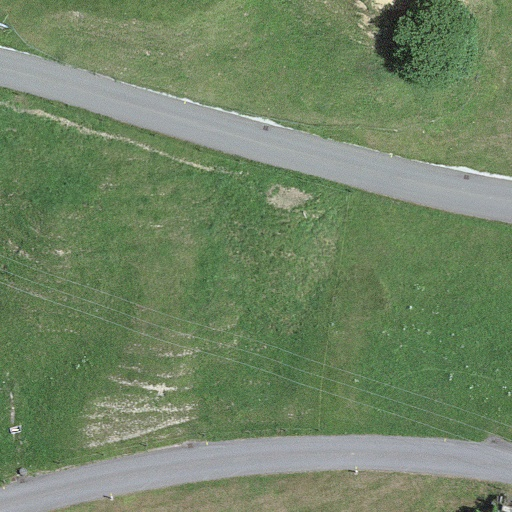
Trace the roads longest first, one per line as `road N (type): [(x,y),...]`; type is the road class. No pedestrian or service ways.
road 1 (track): [(511,204),(254,145),(0,69)]
road 2 (unclassified): [(0,509),(213,460),(306,451),(511,467)]
